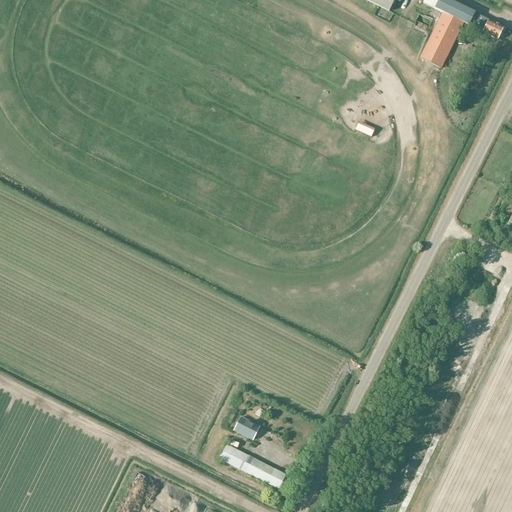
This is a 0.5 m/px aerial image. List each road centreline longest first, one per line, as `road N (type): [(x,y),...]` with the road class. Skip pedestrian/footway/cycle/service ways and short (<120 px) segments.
road 1 (unclassified): [(300,511),(511,86)]
road 2 (track): [(135,447),(261,511)]
